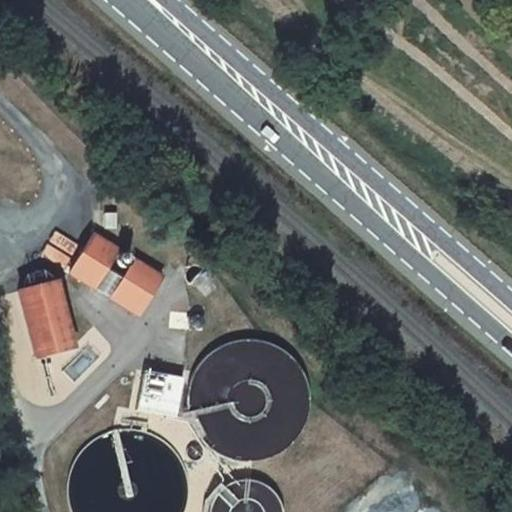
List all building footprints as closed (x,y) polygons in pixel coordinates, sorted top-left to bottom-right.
[(115,228),(115,214),(105,214),(105,228),(115,228)] [(116,250),(92,236),(70,274),(94,288),(105,268),(116,250)] [(160,275),(133,260),(122,278),(110,298),(137,314),(160,275)] [(110,298),(122,278),(105,268),(94,288),(110,298)] [(73,347),(55,281),(18,291),(35,357),(73,347)] [(188,421),(199,440),(219,456),(243,462),(269,458),(290,445),(304,423),(308,398),(302,373),(286,353),(264,341),(238,340),(217,346),(201,360),(189,378),(185,399),(188,421)] [(183,379),(143,371),(135,410),(175,418),(183,379)] [(68,499),(71,511),(185,511),(190,500),(188,475),(177,453),(159,437),(136,430),(111,432),(92,442),(77,457),(69,478),(68,499)] [(241,485),(241,497),(211,497),(210,511),(275,511),(276,485),(241,485)]
